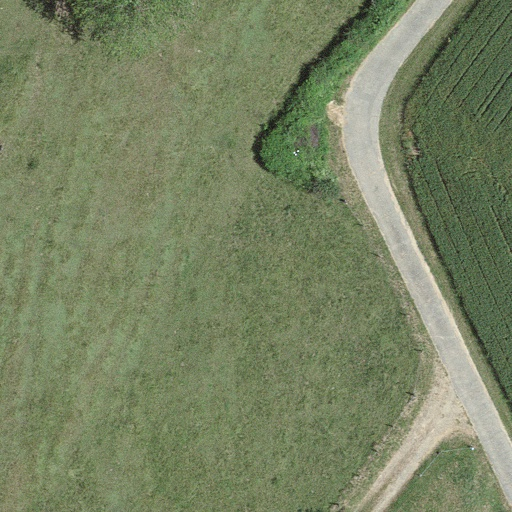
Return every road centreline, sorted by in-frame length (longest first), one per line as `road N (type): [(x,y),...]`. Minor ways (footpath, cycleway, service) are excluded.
road 1 (unclassified): [(436,0),(379,71),(362,138),(380,201),(511,485)]
road 2 (track): [(464,382),(375,511)]
